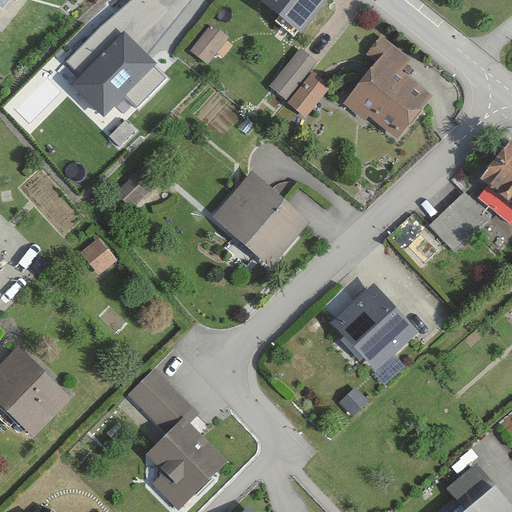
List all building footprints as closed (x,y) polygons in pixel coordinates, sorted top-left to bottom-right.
[(0,0),(0,11),(9,0),(0,0)] [(141,36),(147,43),(195,0),(132,0),(111,19),(132,43),(141,36)] [(326,0),(259,0),(258,3),(302,34),(326,0)] [(208,66),(226,40),(208,27),(190,53),(208,66)] [(153,67),(124,39),(75,90),(104,118),(153,67)] [(398,74),(407,61),(377,40),(362,60),(371,66),(341,106),(362,122),(365,118),(397,141),(430,97),(398,74)] [(284,101),(312,63),(296,52),(268,90),(284,101)] [(326,88),(311,76),(287,106),(302,118),(326,88)] [(511,145),(510,144),(480,181),(511,207),(511,145)] [(153,186),(142,172),(116,194),(127,208),(153,186)] [(267,269),(305,227),(250,177),(212,219),(267,269)] [(487,221),(464,197),(429,230),(451,254),(487,221)] [(84,249),(100,271),(117,259),(100,237),(84,249)] [(415,336),(373,289),(331,326),(373,373),(415,336)] [(0,368),(0,410),(31,439),(67,401),(15,352),(0,368)] [(144,457),(158,471),(157,478),(150,485),(177,511),(224,464),(188,427),(199,416),(153,370),(125,398),(164,437),(144,457)] [(365,404),(353,390),(336,404),(349,418),(365,404)] [(511,511),(511,509),(475,466),(446,490),(464,511),(463,511),(511,511)]
